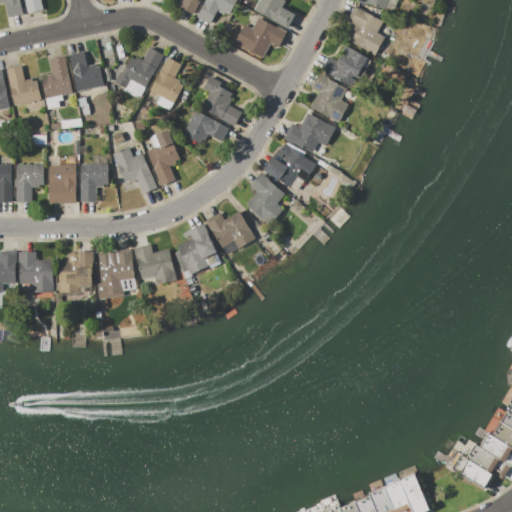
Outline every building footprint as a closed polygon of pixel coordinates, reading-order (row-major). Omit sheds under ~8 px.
[(0,0),(19,0),(22,14),(7,17),(4,3),(0,3),(0,0)] [(24,0),(40,0),(42,9),(27,12),(24,0)] [(200,0),(193,14),(178,7),(181,0),(200,0)] [(204,0),(235,0),(228,14),(224,12),(223,15),(217,12),(211,24),(196,17),(204,0)] [(256,0),(282,0),(279,7),(295,15),(288,29),(251,10),(256,0)] [(389,0),(386,10),(366,3),(366,5),(355,1),(355,0),(389,0)] [(355,6),(383,22),(377,33),(384,37),(374,55),(346,40),(354,25),(347,21),(355,6)] [(233,43),(243,24),(251,28),(256,18),(275,27),(275,26),(287,31),(279,47),(269,42),(261,57),(233,43)] [(346,45),(368,58),(361,70),(364,72),(360,80),(356,78),(351,87),(322,70),(329,57),(337,61),(346,45)] [(113,83),(128,56),(135,60),(136,57),(143,61),(150,47),(163,55),(139,99),(123,90),(124,89),(113,83)] [(69,54),(84,51),(87,66),(95,64),(95,67),(99,66),(104,86),(77,92),(69,54)] [(45,98),(41,79),(46,78),(45,75),(52,74),(49,59),(64,56),(72,92),(45,98)] [(167,57),(181,65),(174,77),(181,81),(179,83),(184,86),(174,104),(149,90),(167,57)] [(6,69),(22,65),(25,80),(32,78),(32,81),(36,80),(40,99),(14,105),(6,69)] [(0,69),(1,69),(9,107),(0,109),(0,69)] [(319,72),(328,78),(347,89),(340,100),(348,104),(338,123),(310,107),(318,92),(310,88),(319,72)] [(234,125),(201,108),(209,92),(203,89),(209,77),(220,83),(219,86),(232,93),(230,98),(232,99),(228,105),(241,112),(234,125)] [(195,110),(228,128),(221,141),(208,134),(205,141),(202,140),(200,144),(182,134),(195,110)] [(335,127),(325,146),(318,142),(311,154),(293,143),(292,144),(283,139),(291,124),(298,128),(307,112),(335,127)] [(146,151),(154,148),(149,138),(168,130),(173,143),(179,159),(175,161),(176,163),(169,166),(175,180),(161,186),(146,151)] [(285,144),(316,164),(304,182),(297,177),(289,188),(264,171),(268,163),(273,157),(275,158),(285,144)] [(142,153),(156,187),(142,193),(137,180),(126,184),(113,154),(129,147),(133,157),(142,153)] [(81,164),(108,164),(108,184),(103,184),(103,187),(96,187),(96,203),(81,203),(81,164)] [(0,165),(12,165),(11,203),(0,203),(0,165)] [(16,203),(16,165),(44,165),(43,185),(39,185),(38,188),(32,188),(32,203),(16,203)] [(48,165),(76,165),(76,203),(48,204),(48,165)] [(245,205),(257,192),(250,186),(255,180),(261,173),(269,180),(268,180),(284,195),(277,203),(282,209),(267,225),(245,205)] [(203,222),(219,213),(224,221),(239,211),(255,238),(238,249),(234,241),(220,250),(203,222)] [(177,246),(192,238),(190,235),(184,238),(182,234),(203,224),(217,253),(206,259),(209,266),(191,275),(177,246)] [(141,280),(137,259),(136,259),(133,248),(150,244),(152,253),(170,250),(176,281),(156,285),(154,277),(141,280)] [(99,298),(97,284),(101,283),(98,253),(112,252),(112,260),(115,259),(114,251),(132,249),(135,281),(122,282),(124,295),(99,298)] [(0,251),(15,251),(15,284),(0,284),(0,251)] [(18,252),(35,252),(35,260),(53,260),(53,293),(32,293),(32,283),(18,283),(18,252)] [(58,260),(68,260),(68,253),(77,253),(77,252),(93,252),(93,267),(92,267),(92,286),(78,286),(78,293),(58,293),(58,260)] [(509,407),(511,408),(511,429),(500,422),(509,407)] [(511,429),(511,448),(492,436),(500,422),(511,429)] [(511,448),(511,449),(511,468),(510,467),(480,448),(488,434),(492,436),(511,448)] [(510,467),(502,480),(492,474),(466,458),(475,445),(480,448),(510,467)] [(492,474),(483,490),(446,467),(455,451),(466,458),(492,474)] [(414,471),(429,511),(426,511),(412,511),(409,503),(409,502),(400,481),(399,477),(414,471)] [(409,502),(409,503),(394,509),(385,487),(400,481),(409,502)] [(394,509),(387,511),(376,511),(370,495),(369,493),(385,487),(394,509)] [(370,495),(376,511),(359,511),(355,502),(370,495)] [(359,511),(341,511),(340,508),(355,502),(359,511)]
